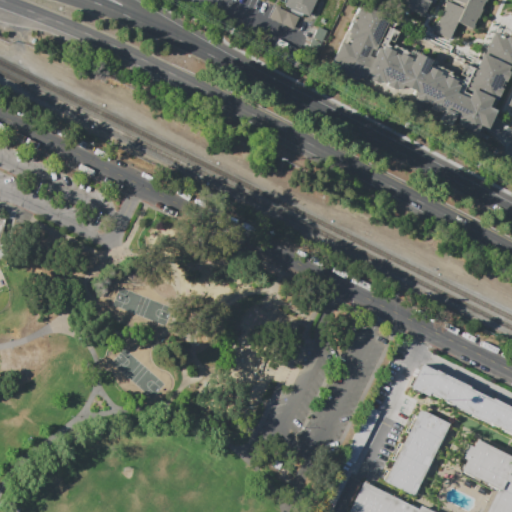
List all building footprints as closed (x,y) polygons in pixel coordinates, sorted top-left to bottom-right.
[(283,5),(285,0),(315,0),(307,17),(283,5)] [(435,0),(433,5),(429,3),(426,8),(428,9),(423,20),(390,3),(391,0),(435,0)] [(431,33),(437,20),(439,21),(448,0),(485,0),(471,30),(456,23),(448,41),(431,33)] [(361,2),(390,16),(388,21),(395,24),(392,29),(397,31),(392,42),(387,39),(385,44),(391,47),(392,44),(413,55),(414,52),(419,54),(434,62),(433,64),(450,72),(449,74),(462,80),(464,76),(460,74),(465,63),(469,65),(474,56),(478,57),(479,58),(482,53),(483,54),(494,32),(506,38),(507,35),(511,37),(511,68),(496,102),(491,100),(488,107),(495,111),(490,122),(486,129),(479,126),(475,133),(451,122),(448,128),(436,122),(440,113),(428,107),(429,106),(412,98),(414,93),(399,85),(396,90),(380,82),(378,85),(367,79),(365,85),(336,71),(340,65),(331,60),(340,41),(348,44),(350,39),(344,36),(361,2)] [(298,17),(293,29),(269,18),(275,6),(298,17)] [(511,438),(509,437),(510,434),(428,394),(426,398),(408,389),(420,364),(434,371),(434,370),(472,388),(471,390),(490,399),(491,398),(511,408),(511,511),(484,511),(496,489),(459,471),(464,460),(461,459),(468,445),(471,447),(475,439),(511,457),(511,438)] [(383,481),(384,480),(383,479),(384,477),(382,476),(385,470),(388,472),(393,461),(391,460),(394,453),(395,454),(397,449),(396,448),(399,443),(402,444),(407,433),(404,432),(407,426),(409,426),(411,421),(410,421),(413,415),(416,417),(420,409),(449,423),(445,431),(447,431),(446,432),(448,433),(445,438),(444,437),(436,452),(435,451),(431,458),(434,460),(431,466),(430,465),(427,470),(429,471),(426,477),(422,476),(418,485),(420,486),(419,487),(420,487),(417,494),(416,493),(415,496),(413,495),(412,496),(383,481)] [(315,511),(330,511),(346,479),(333,473),(315,511)] [(348,511),(349,511),(348,511),(362,481),(418,509),(420,505),(434,511),(348,511)]
